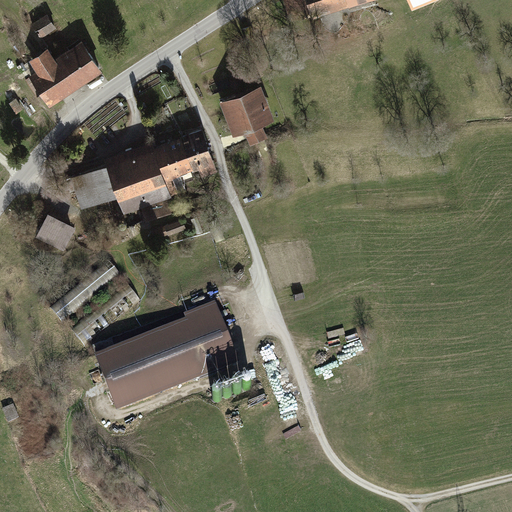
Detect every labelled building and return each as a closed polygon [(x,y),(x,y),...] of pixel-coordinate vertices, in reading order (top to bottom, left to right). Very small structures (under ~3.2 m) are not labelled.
[(283,0),(291,24),(370,0),(283,0)] [(48,13),(31,24),(41,38),(57,27),(48,13)] [(103,70),(83,39),(55,57),(49,46),(30,59),(36,69),(30,74),(50,105),(103,70)] [(261,85),(219,101),(233,136),(245,131),(250,145),(267,138),(262,124),(274,120),(261,85)] [(9,100),(16,112),(23,108),(15,96),(9,100)] [(183,135),(183,136),(194,170),(200,168),(203,177),(218,171),(204,128),(183,135)] [(193,171),(194,170),(183,136),(155,146),(153,141),(105,157),(107,164),(71,177),(82,208),(119,196),(125,213),(142,207),(147,222),(185,209),(177,186),(187,183),(186,182),(195,179),(193,171)] [(48,213),(36,236),(64,250),(76,227),(48,213)] [(183,220),(152,232),(156,242),(187,231),(183,220)] [(109,261),(51,310),(63,324),(121,276),(109,261)] [(140,300),(127,285),(72,331),(85,347),(140,300)] [(182,312),(93,347),(97,356),(95,357),(117,413),(240,365),(216,304),(184,316),(182,312)] [(282,367),(283,382),(292,382),(291,366),(282,367)] [(14,406),(3,411),(8,424),(20,420),(14,406)]
